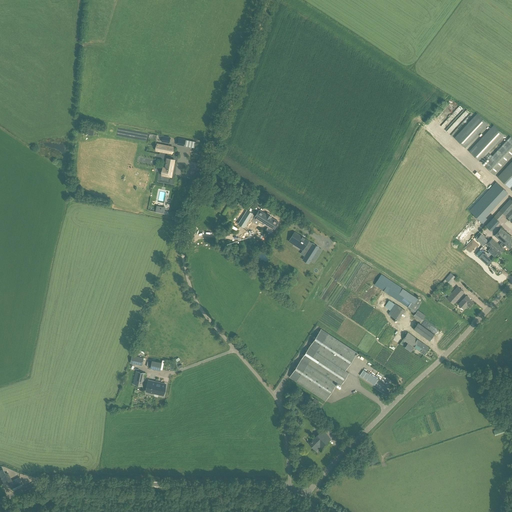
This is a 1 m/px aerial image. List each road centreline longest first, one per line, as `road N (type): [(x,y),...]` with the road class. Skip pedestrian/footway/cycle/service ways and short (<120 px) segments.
road 1 (unclassified): [(289,488),(280,405),(199,306),(180,236),(268,0)]
road 2 (tertiary): [(300,499),(511,284)]
road 3 (tertiary): [(0,502),(45,482),(289,488)]
